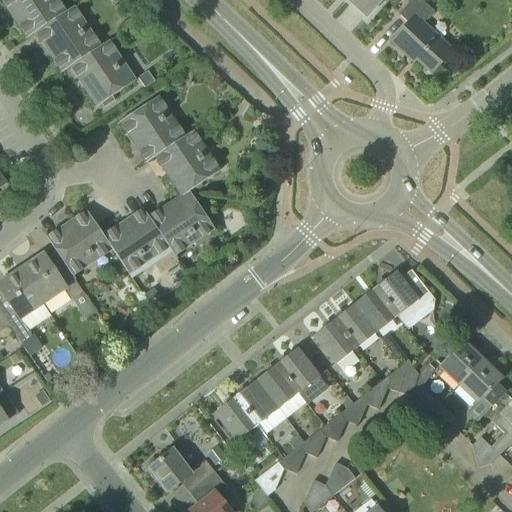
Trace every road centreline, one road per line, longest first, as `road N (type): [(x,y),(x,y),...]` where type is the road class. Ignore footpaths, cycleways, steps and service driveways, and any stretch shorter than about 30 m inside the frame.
road 1 (residential): [(62,433),(287,256),(334,209)]
road 2 (secondary): [(333,138),(199,0)]
road 3 (residential): [(0,233),(32,207),(41,181),(0,86)]
road 4 (residential): [(376,131),(379,76),(299,0)]
road 5 (secondary): [(511,301),(397,199)]
road 6 (residential): [(403,157),(511,76)]
